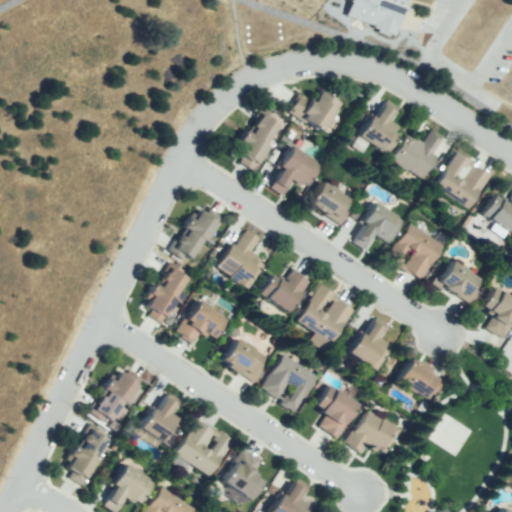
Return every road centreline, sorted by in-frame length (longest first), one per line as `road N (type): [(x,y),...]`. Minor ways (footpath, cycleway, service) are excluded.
road 1 (residential): [(511,154),(372,68),(280,68),(222,98),(177,160),(9,511)]
road 2 (residential): [(438,331),(177,160)]
road 3 (residential): [(360,494),(104,321)]
